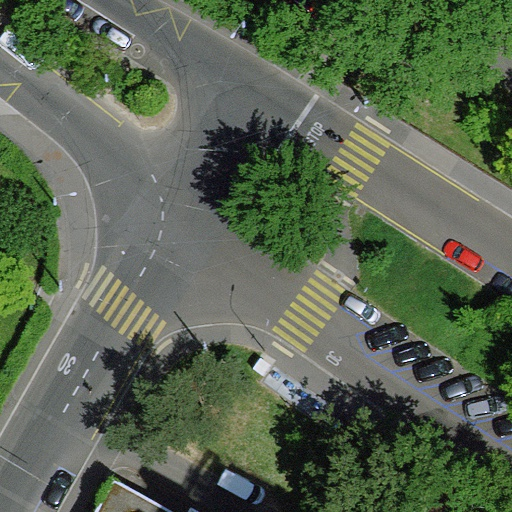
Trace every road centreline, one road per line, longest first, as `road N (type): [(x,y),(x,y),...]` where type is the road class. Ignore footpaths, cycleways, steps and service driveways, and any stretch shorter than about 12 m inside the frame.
road 1 (residential): [(176,210),(311,313),(511,438)]
road 2 (residential): [(13,511),(176,210)]
road 3 (residential): [(511,257),(244,88)]
road 4 (residential): [(0,64),(176,210)]
road 5 (residential): [(244,88),(109,0)]
road 6 (unclassified): [(176,210),(244,88)]
